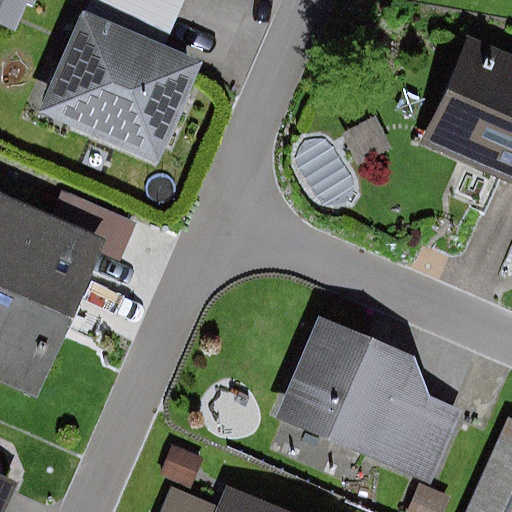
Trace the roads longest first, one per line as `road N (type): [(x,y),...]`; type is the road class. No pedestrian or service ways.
road 1 (residential): [(222,206),(83,511)]
road 2 (residential): [(222,206),(511,327)]
road 3 (residential): [(315,0),(222,206)]
